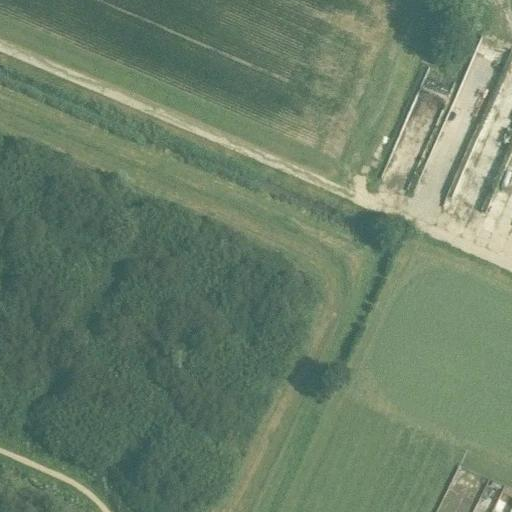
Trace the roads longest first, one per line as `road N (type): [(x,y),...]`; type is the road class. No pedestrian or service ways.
road 1 (unknown): [(242,511),(330,327),(337,282),(328,260),(0,114)]
road 2 (track): [(0,54),(511,273)]
road 3 (track): [(103,511),(89,495),(0,451)]
